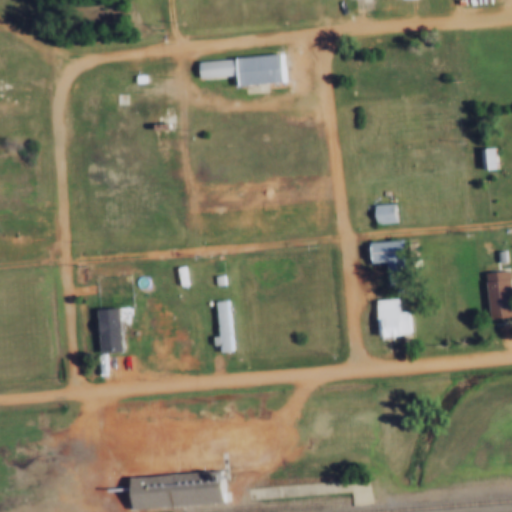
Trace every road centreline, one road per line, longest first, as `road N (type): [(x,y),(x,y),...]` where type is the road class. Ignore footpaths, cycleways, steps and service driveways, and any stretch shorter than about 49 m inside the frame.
road 1 (residential): [(0,397),(511,353)]
road 2 (residential): [(60,56),(511,17)]
road 3 (residential): [(360,368),(323,29)]
road 4 (residential): [(76,391),(60,56)]
